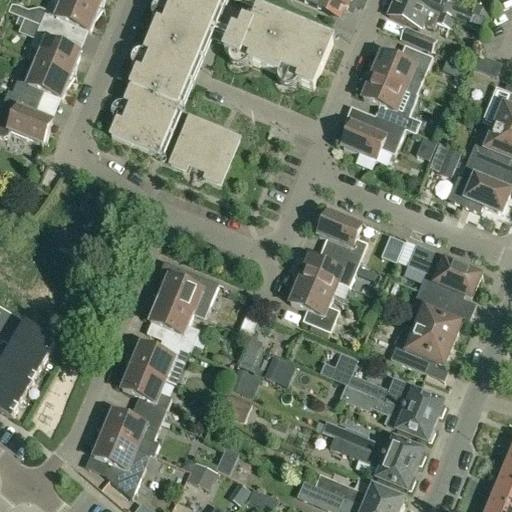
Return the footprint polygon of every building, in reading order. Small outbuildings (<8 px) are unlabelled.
[(53,0),(51,8),(41,29),(61,38),(66,26),(88,36),(98,13),(66,0),(53,0)] [(66,0),(98,13),(103,0),(66,0)] [(169,0),(112,140),(159,159),(208,39),(228,47),(225,54),(314,90),(333,44),(259,13),(256,20),(222,6),(224,0),(169,0)] [(289,0),(317,12),(322,1),(347,11),(351,0),(289,0)] [(454,22),(404,0),(397,0),(390,18),(422,32),(424,27),(436,32),(438,27),(450,32),(454,22)] [(404,0),(454,22),(470,29),(481,33),(486,23),(475,18),(447,6),(449,0),(404,0)] [(13,8),(9,15),(19,20),(25,22),(29,13),(18,8),(13,8)] [(43,56),(37,68),(69,81),(79,59),(56,48),(61,38),(41,29),(32,51),(43,56)] [(432,57),(437,44),(406,30),(400,44),(432,57)] [(383,57),(373,80),(405,94),(411,81),(421,86),(432,61),(406,49),(399,64),(383,57)] [(447,62),(442,75),(451,78),(456,65),(447,62)] [(22,75),(13,95),(33,104),(38,93),(60,103),(69,81),(37,68),(33,79),(22,75)] [(405,94),(373,80),(363,103),(380,110),(375,121),(402,133),(406,134),(417,139),(422,127),(407,121),(412,110),(401,105),(405,94)] [(511,97),(498,92),(484,126),(496,131),(511,137),(511,97)] [(9,138),(11,134),(44,148),(53,125),(29,115),(33,104),(13,95),(9,93),(0,113),(0,139),(4,141),(9,138)] [(406,134),(402,133),(370,119),(364,133),(353,128),(343,151),(360,159),(358,164),(359,168),(369,172),(374,170),(376,165),(377,166),(382,154),(395,159),(406,134)] [(187,166),(197,170),(214,130),(189,120),(170,165),(185,172),(187,166)] [(214,130),(197,170),(207,174),(204,180),(221,187),(240,141),(214,130)] [(470,161),(506,175),(511,162),(511,137),(496,131),(490,144),(478,140),(470,161)] [(465,204),(466,203),(486,211),(501,217),(510,196),(499,191),(506,175),(470,161),(457,192),(454,199),(465,204)] [(455,191),(451,201),(484,215),(486,211),(466,203),(465,204),(454,199),(457,192),(455,191)] [(346,265),(358,270),(367,248),(357,244),(363,230),(329,217),(319,241),(350,254),(346,265)] [(419,296),(452,310),(456,300),(457,296),(472,302),(481,281),(446,266),(447,263),(434,257),(432,260),(417,254),(419,250),(417,249),(407,271),(426,279),(419,296)] [(300,285),(333,299),(338,288),(349,292),(358,270),(346,265),(341,276),(309,263),(300,285)] [(194,317),(205,321),(219,288),(184,273),(178,286),(169,281),(160,303),(194,317)] [(333,299),(300,285),(291,307),(308,314),(303,326),(331,338),(340,315),(329,310),(333,299)] [(452,310),(419,296),(411,316),(422,321),(416,334),(452,349),(461,328),(446,322),(448,318),(452,310)] [(201,333),(189,328),(194,317),(160,303),(150,326),(167,333),(163,344),(191,355),(201,333)] [(251,339),(262,313),(250,309),(240,335),(251,339)] [(0,348),(1,349),(7,338),(15,343),(0,367),(0,416),(9,422),(57,345),(0,311),(0,348)] [(452,349),(416,334),(411,348),(399,343),(390,363),(426,378),(432,365),(443,370),(452,349)] [(131,371),(166,385),(171,373),(182,377),(191,355),(163,344),(159,355),(141,348),(131,371)] [(255,377),(264,354),(248,348),(240,370),(255,377)] [(358,365),(341,358),(331,382),(347,389),(383,404),(436,427),(444,407),(414,395),(416,391),(393,381),(387,396),(352,381),(358,365)] [(135,412),(163,423),(172,402),(161,397),(166,385),(131,371),(122,394),(140,401),(135,412)] [(370,411),(379,415),(401,424),(397,434),(427,447),(436,427),(347,389),(341,404),(369,415),(370,411)] [(220,418),(245,428),(253,410),(228,399),(220,418)] [(163,423),(135,412),(130,424),(112,417),(103,439),(138,453),(154,460),(159,448),(154,446),(163,423)] [(345,434),(343,433),(327,426),(323,436),(334,441),(334,439),(339,441),(416,474),(424,455),(394,442),(390,453),(369,443),(370,441),(346,431),(345,434)] [(138,453),(103,439),(93,462),(109,469),(104,481),(132,504),(146,470),(133,465),(138,453)] [(416,474),(339,441),(334,439),(334,441),(329,451),(381,473),(377,482),(407,495),(416,474)] [(511,463),(509,463),(500,484),(511,489),(511,463)] [(306,485),(316,489),(368,511),(400,511),(404,504),(374,491),(370,500),(321,479),(319,482),(309,477),(305,485),(306,485)] [(511,511),(511,489),(500,484),(491,506),(506,511),(511,511)] [(368,511),(316,489),(306,485),(299,501),(326,511),(368,511)]
